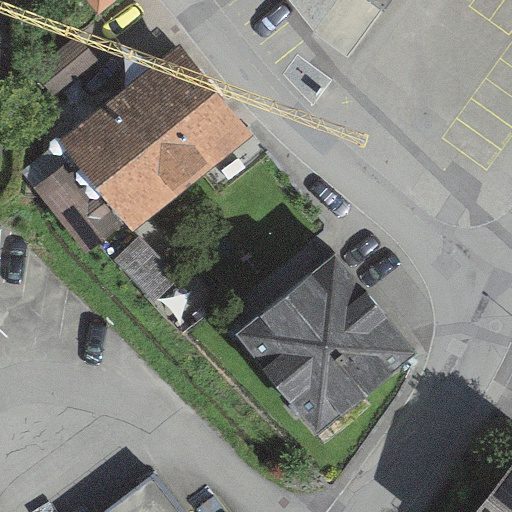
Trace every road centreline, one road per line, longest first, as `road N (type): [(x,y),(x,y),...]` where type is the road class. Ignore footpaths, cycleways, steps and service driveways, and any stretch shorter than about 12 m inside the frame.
road 1 (residential): [(490,303),(290,119),(190,0)]
road 2 (residential): [(490,303),(450,387),(363,511)]
